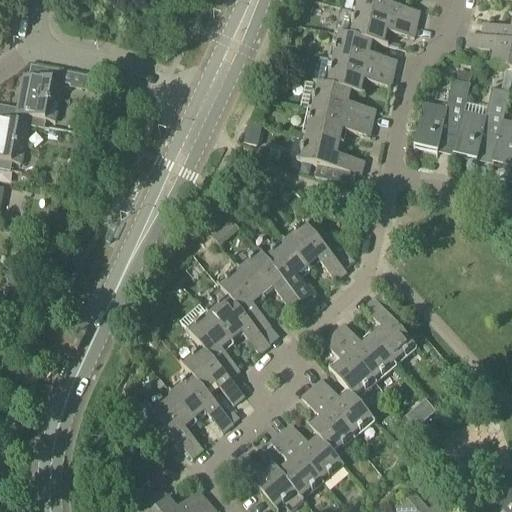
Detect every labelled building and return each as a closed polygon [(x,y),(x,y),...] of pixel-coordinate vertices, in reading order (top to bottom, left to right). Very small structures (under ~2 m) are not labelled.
[(354,0),(351,15),(416,29),(419,16),(396,11),(398,0),(354,0)] [(511,0),(488,0),(488,3),(511,8),(509,20),(511,21),(511,0)] [(351,15),(346,40),(345,41),(375,47),(375,48),(387,50),(390,37),(413,42),(416,29),(351,15)] [(480,41),(511,48),(511,21),(509,20),(506,33),(483,28),(480,41)] [(334,38),(328,64),(393,78),(396,65),(373,60),(375,48),(375,47),(345,41),(346,40),(334,38)] [(511,48),(480,41),(468,38),(465,52),(488,57),(486,70),(511,75),(511,48)] [(321,62),(316,89),(322,90),(354,97),(364,99),(367,86),(390,91),(393,78),(328,64),(321,62)] [(62,87),(70,89),(72,78),(36,71),(34,81),(62,86),(62,87)] [(0,109),(0,123),(28,129),(28,130),(43,133),(45,124),(54,126),(62,86),(23,79),(16,113),(0,109)] [(441,138),(457,141),(462,116),(463,117),(465,108),(469,88),(451,84),(446,113),(423,108),(413,149),(437,154),(441,138)] [(300,113),(307,114),(307,113),(372,128),(375,114),(352,109),(354,97),(322,90),(316,89),(305,86),(300,113)] [(457,141),(453,158),(476,163),(480,146),(496,150),(502,125),(509,97),(491,93),(487,113),(465,108),(463,117),(462,116),(457,141)] [(307,114),(301,139),(343,148),(346,136),(369,141),(372,128),(307,113),(307,114)] [(0,173),(9,175),(11,166),(20,168),(28,130),(28,129),(0,123),(0,173)] [(502,125),(496,150),(493,167),(511,170),(511,127),(502,125)] [(343,148),(301,139),(295,165),(316,170),(314,181),(329,185),(331,173),(361,180),(364,166),(340,161),(343,148)] [(302,226),(282,244),(310,276),(320,268),(335,286),(346,277),(302,226)] [(300,285),(310,276),(282,244),(262,261),(257,255),(256,256),(299,306),(305,312),(315,303),(300,285)] [(256,256),(237,272),(264,304),(274,296),(290,314),(299,306),(256,256)] [(237,272),(216,290),(225,300),(260,340),(260,339),(270,331),(255,313),(264,304),(237,272)] [(225,300),(206,317),(233,349),(243,341),(258,359),(269,350),(260,339),(260,340),(225,300)] [(378,330),(368,339),(396,371),(417,354),(373,303),(363,312),(378,330)] [(185,334),(199,351),(200,351),(229,385),(229,384),(239,376),(224,358),(233,349),(206,317),(185,334)] [(343,329),(332,338),(376,389),(396,371),(368,339),(359,347),(343,329)] [(376,389),(332,338),(323,347),(338,364),(328,373),(346,394),(356,406),(376,389)] [(200,351),(199,351),(179,368),(188,379),(189,379),(207,400),(208,400),(217,392),(233,410),(243,401),(229,384),(229,385),(200,351)] [(188,379),(169,396),(197,428),(206,420),(222,438),(232,429),(208,400),(207,400),(189,379),(188,379)] [(356,406),(346,394),(336,402),(321,385),(311,394),(354,444),(374,427),(356,406)] [(354,444),(311,394),(301,402),(316,420),(306,428),(315,439),(334,461),(354,444)] [(197,428),(169,396),(148,413),(167,436),(175,444),(191,464),(202,455),(187,437),(197,428)] [(435,416),(425,404),(404,421),(415,433),(435,416)] [(290,429),(279,438),(323,489),(343,471),(334,461),(315,439),(305,447),(290,429)] [(131,438),(134,436),(129,430),(126,432),(131,438)] [(167,450),(175,444),(167,436),(162,440),(160,442),(167,450)] [(285,465),(274,474),(302,507),(323,489),(279,438),(269,447),(285,465)] [(283,511),(296,511),(302,507),(274,474),(268,467),(259,474),(245,458),(234,467),(272,511),(283,511),(284,511),(283,511)] [(349,472),(331,487),(337,496),(356,480),(349,472)] [(158,511),(199,511),(207,506),(198,496),(180,511),(171,501),(158,511)] [(430,511),(425,511),(413,497),(395,511),(447,511),(440,503),(430,511)] [(465,500),(456,508),(458,511),(470,511),(473,509),(465,500)] [(511,511),(511,500),(498,511),(511,511)]
